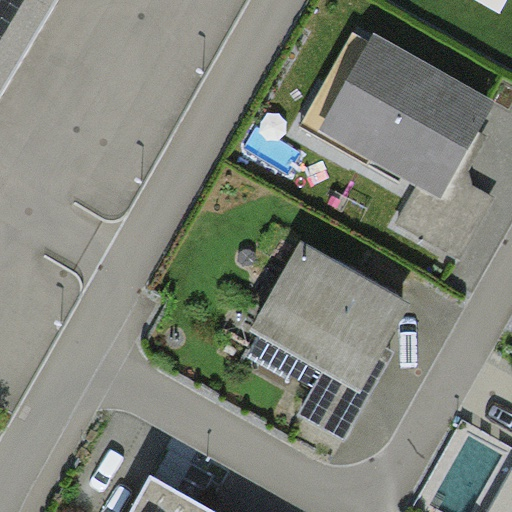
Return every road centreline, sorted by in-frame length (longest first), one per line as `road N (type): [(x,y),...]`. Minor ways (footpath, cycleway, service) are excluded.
road 1 (residential): [(78,357),(281,0)]
road 2 (residential): [(78,357),(350,511)]
road 3 (residential): [(379,511),(511,278)]
road 4 (residential): [(0,494),(78,357)]
